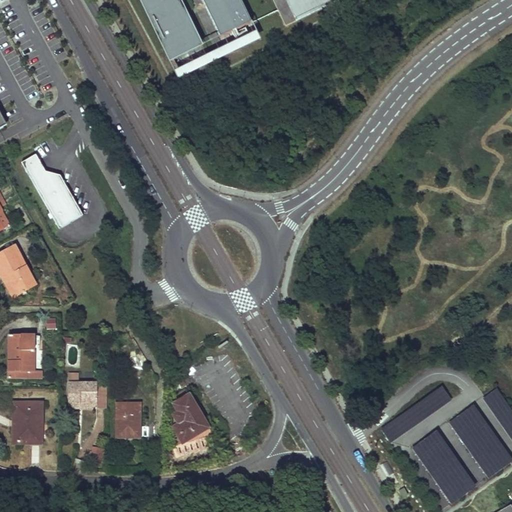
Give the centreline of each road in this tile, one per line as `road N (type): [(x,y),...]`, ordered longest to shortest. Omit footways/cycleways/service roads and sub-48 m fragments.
road 1 (unclassified): [(325,187),(431,61),(511,4)]
road 2 (primary): [(52,0),(181,229)]
road 3 (residential): [(0,487),(166,485),(254,464)]
road 4 (primary): [(392,511),(261,292)]
road 5 (primary): [(211,206),(90,0)]
road 6 (residential): [(179,279),(159,292),(143,289),(138,218),(85,122)]
